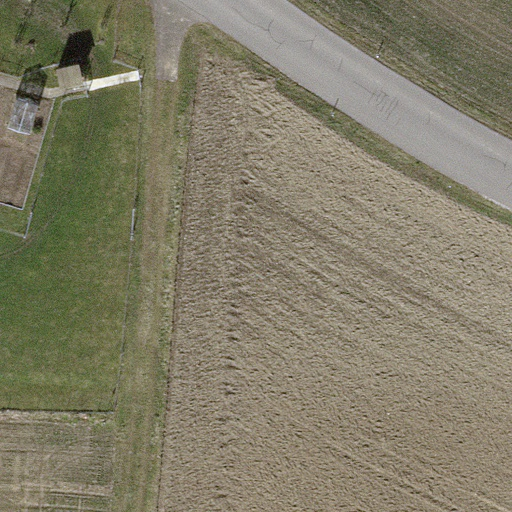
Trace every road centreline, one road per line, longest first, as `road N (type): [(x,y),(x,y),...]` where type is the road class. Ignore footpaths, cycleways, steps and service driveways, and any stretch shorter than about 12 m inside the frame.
road 1 (track): [(183,0),(170,43),(130,511)]
road 2 (tertiary): [(235,0),(436,135),(511,174)]
